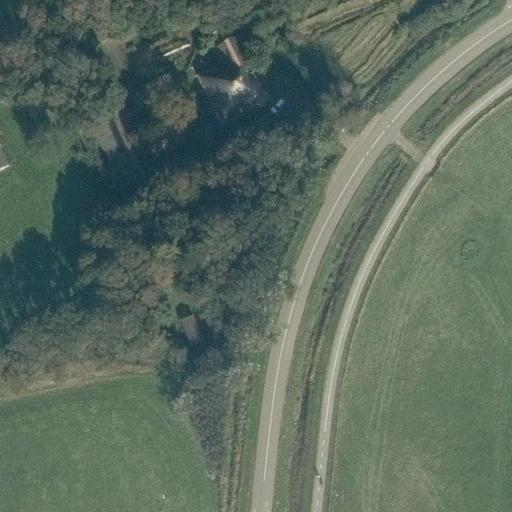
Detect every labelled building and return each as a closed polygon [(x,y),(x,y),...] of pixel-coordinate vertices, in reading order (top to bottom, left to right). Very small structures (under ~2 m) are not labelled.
[(105,20),(78,34),(87,52),(114,38),(105,20)] [(267,106),(238,40),(225,46),(220,34),(209,40),(214,52),(213,53),(219,67),(196,77),(221,129),(267,106)] [(13,102),(49,86),(44,72),(7,88),(13,102)] [(117,116),(92,127),(115,179),(140,168),(117,116)] [(176,126),(144,142),(154,161),(187,145),(176,126)] [(0,149),(0,172),(9,168),(0,149)]
